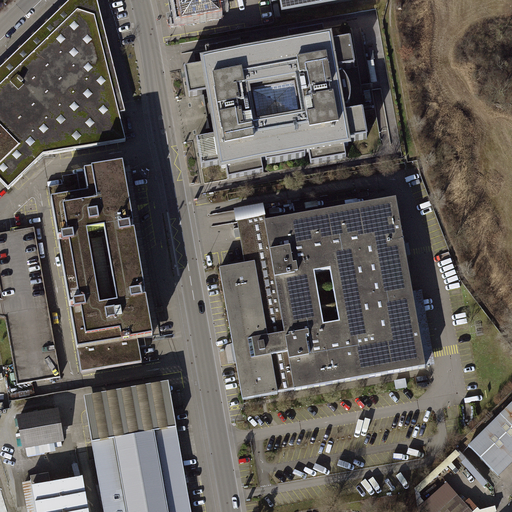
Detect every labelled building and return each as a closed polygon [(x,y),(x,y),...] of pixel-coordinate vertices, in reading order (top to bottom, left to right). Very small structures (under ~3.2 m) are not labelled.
[(45,155),(126,140),(120,114),(126,113),(97,0),(72,0),(0,71),(0,179),(9,190),(45,155)] [(170,0),(176,28),(220,20),(218,11),(224,10),(222,0),(170,0)] [(278,0),(280,8),(326,0),(278,0)] [(347,149),(356,147),(355,140),(370,138),(366,111),(350,114),(342,69),(358,66),(353,40),(338,42),(336,35),(328,37),(327,28),(291,34),(293,43),(244,51),(243,43),(208,49),(209,58),(203,59),(205,66),(188,69),(192,96),(209,93),(217,137),(199,140),(204,167),(222,164),(223,171),(229,170),(230,179),(265,173),(264,164),(312,156),(314,164),(348,158),(347,149)] [(28,29),(0,56),(0,67),(34,34),(28,29)] [(139,342),(157,338),(127,167),(80,175),(63,178),(64,185),(49,188),(82,374),(143,363),(141,351),(139,342)] [(245,399),(428,367),(408,252),(399,201),(267,224),(264,205),(237,210),(246,264),(222,269),(245,399)] [(18,384),(60,377),(34,229),(0,235),(0,282),(4,307),(18,384)] [(193,511),(190,497),(188,482),(170,382),(85,397),(105,511),(193,511)] [(511,405),(470,448),(500,477),(511,465),(511,405)] [(23,448),(65,441),(60,410),(18,417),(23,448)] [(15,511),(0,449),(0,511),(15,511)] [(91,511),(85,477),(34,486),(38,511),(91,511)] [(473,511),(448,484),(416,511),(473,511)]
